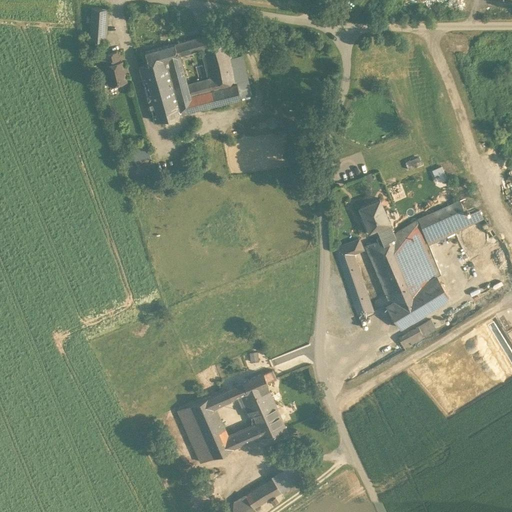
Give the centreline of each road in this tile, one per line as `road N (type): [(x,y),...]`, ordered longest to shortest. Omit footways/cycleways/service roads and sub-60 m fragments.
road 1 (unclassified): [(345,26),(345,78),(323,176),(322,362),(330,412),(377,511)]
road 2 (track): [(434,26),(485,181),(511,235)]
road 3 (track): [(511,299),(346,395),(330,412)]
road 4 (unclassified): [(511,24),(345,26)]
road 5 (unclassified): [(312,20),(180,0)]
